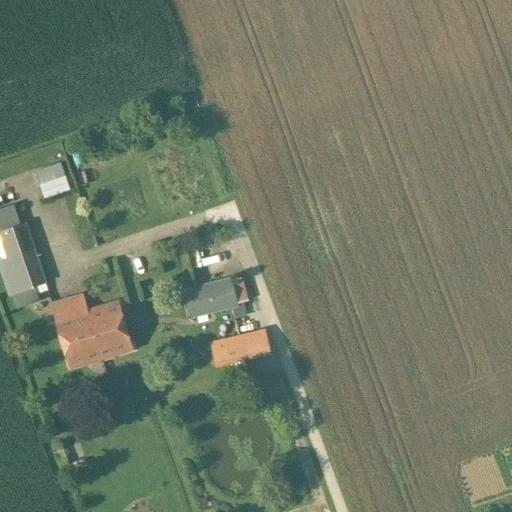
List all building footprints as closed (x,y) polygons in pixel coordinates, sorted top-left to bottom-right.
[(42,198),(69,189),(60,162),(33,171),(42,198)] [(26,225),(22,227),(15,204),(1,209),(0,207),(0,271),(13,311),(34,304),(29,288),(45,282),(26,225)] [(243,279),(231,282),(231,279),(186,291),(193,318),(238,308),(237,304),(249,301),(243,279)] [(119,304),(88,313),(83,297),(53,306),(71,368),(133,349),(119,304)] [(264,330),(212,343),(217,363),(269,350),(264,330)] [(254,385),(259,401),(277,395),(272,379),(254,385)]
